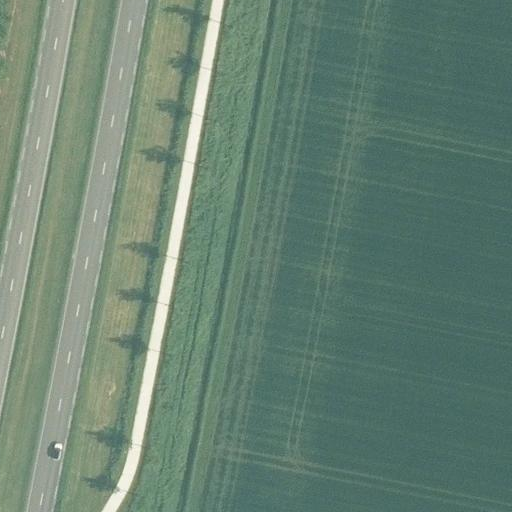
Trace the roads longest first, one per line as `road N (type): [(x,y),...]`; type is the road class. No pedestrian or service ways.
road 1 (primary): [(38,511),(137,0)]
road 2 (primary): [(60,0),(0,310)]
